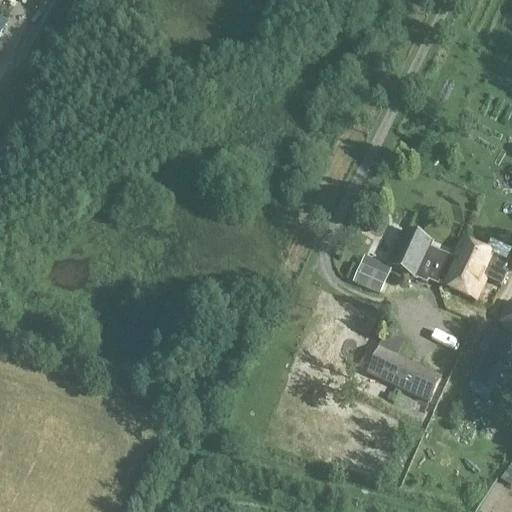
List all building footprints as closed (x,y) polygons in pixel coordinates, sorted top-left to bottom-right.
[(506,277),(503,275),(508,264),(461,245),(454,262),(429,251),(431,245),(404,233),(387,269),(414,281),(416,278),(428,283),(429,280),(444,287),(443,289),(477,303),(486,281),(502,288),(506,277)] [(378,296),(385,278),(364,269),(356,287),(378,296)] [(511,307),(510,307),(500,324),(511,338),(511,307)] [(486,356),(468,394),(472,396),(489,403),(511,353),(511,342),(489,332),(480,353),(486,356)] [(379,351),(366,378),(430,408),(442,381),(379,351)]
